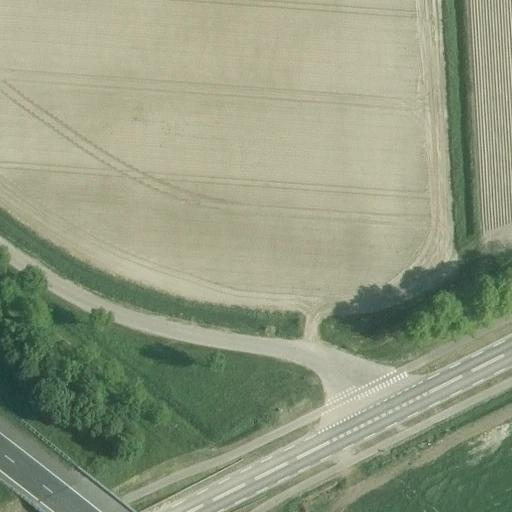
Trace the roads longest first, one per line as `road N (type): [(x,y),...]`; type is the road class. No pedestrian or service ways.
road 1 (unclassified): [(388,415),(372,388),(327,361),(147,325),(76,297),(0,244)]
road 2 (secondary): [(190,511),(388,415)]
road 3 (secondary): [(388,415),(511,353)]
